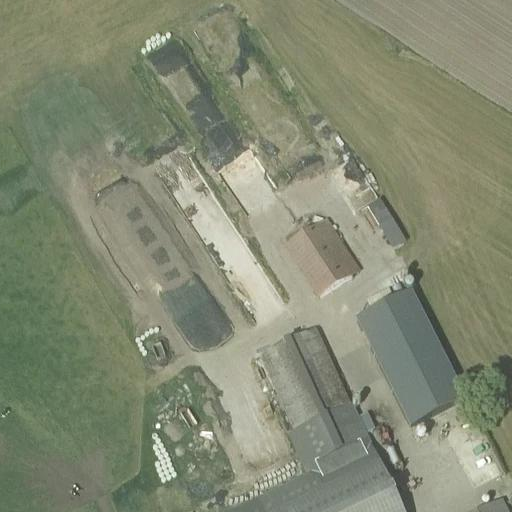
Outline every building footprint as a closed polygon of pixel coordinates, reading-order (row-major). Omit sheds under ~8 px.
[(376,200),(365,207),(389,246),(401,239),(376,200)] [(284,250),(317,301),(360,273),(327,222),(284,250)] [(374,305),(396,295),(391,284),(369,294),(374,305)] [(354,323),(366,345),(382,379),(409,431),(435,418),(463,404),(408,296),(402,300),(354,323)] [(232,511),(401,511),(316,332),(259,360),(312,475),(232,511)] [(506,511),(502,503),(484,511),(506,511)]
